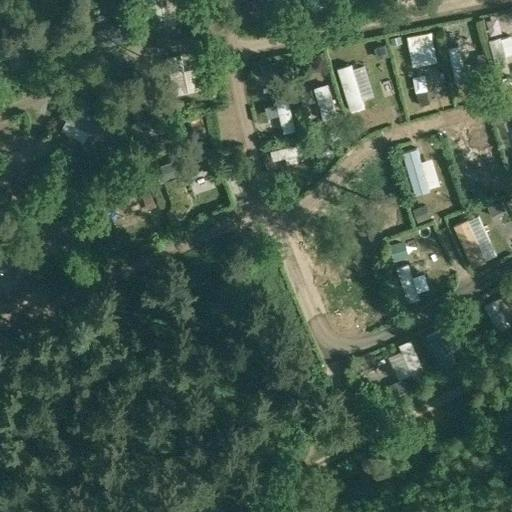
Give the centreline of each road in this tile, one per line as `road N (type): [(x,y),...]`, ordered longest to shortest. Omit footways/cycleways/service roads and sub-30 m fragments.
road 1 (track): [(511,365),(227,511)]
road 2 (unknown): [(0,311),(267,183)]
road 3 (unknown): [(410,0),(231,43)]
road 4 (unknown): [(267,183),(231,43)]
